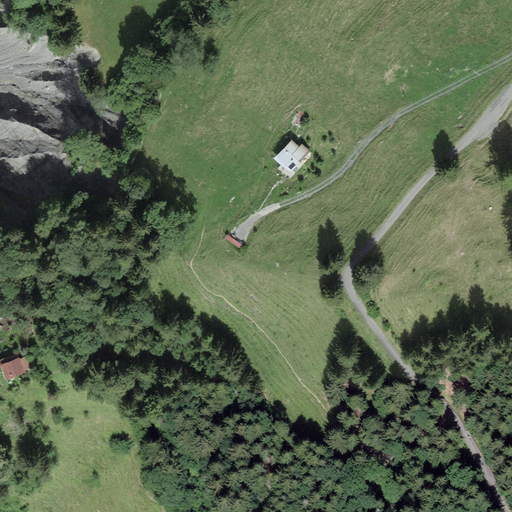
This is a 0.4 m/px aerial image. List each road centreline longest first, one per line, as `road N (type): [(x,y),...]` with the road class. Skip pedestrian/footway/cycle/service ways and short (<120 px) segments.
road 1 (unclassified): [(511,90),(424,177),(347,274),(376,331),(447,406),(504,511)]
road 2 (track): [(364,511),(284,452),(214,353),(144,316),(122,263)]
road 3 (track): [(239,239),(254,217),(325,186),(401,112),(511,53)]
road 4 (track): [(242,395),(175,357),(102,349)]
